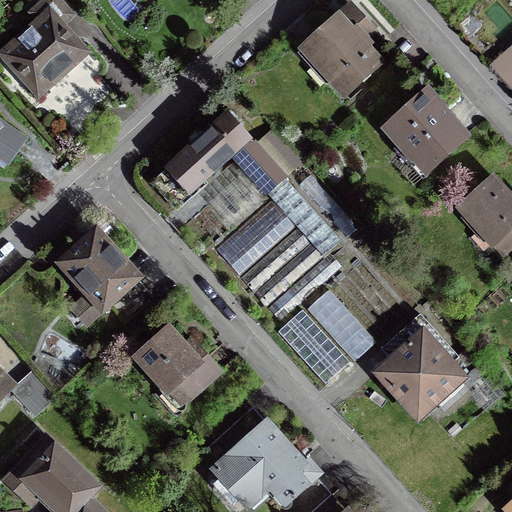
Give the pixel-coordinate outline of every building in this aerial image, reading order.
[(40,23),(4,55),(76,134),(116,98),(97,78),(104,72),(104,63),(89,47),(84,51),(61,26),(73,15),(60,0),(44,0),(30,13),(40,23)] [(338,16),(303,48),(317,64),(319,62),(332,77),(330,79),(346,96),(381,64),(361,42),(374,30),(355,9),(341,20),(338,16)] [(511,45),(490,65),(511,88),(511,45)] [(427,91),(385,129),(413,159),(415,157),(427,171),(467,135),(427,91)] [(229,114),(152,182),(175,208),(234,156),(267,194),(285,178),(229,114)] [(0,142),(15,152),(24,139),(0,121),(0,142)] [(493,177),(459,207),(492,245),(508,231),(511,235),(511,197),(511,198),(493,177)] [(341,240),(285,178),(267,194),(273,200),(217,250),(240,275),(295,226),(297,229),(241,278),(260,299),(266,306),(323,256),(325,258),(269,308),(280,322),(343,266),(329,250),(341,240)] [(96,232),(62,263),(88,293),(83,298),(97,314),(110,302),(127,321),(153,297),(136,279),(137,278),(96,232)] [(329,290),(307,310),(355,362),(377,342),(329,290)] [(303,310),(278,332),(325,384),(350,362),(303,310)] [(395,356),(376,374),(418,420),(472,371),(420,314),(386,346),(395,356)] [(169,330),(138,359),(167,391),(171,387),(186,403),(221,371),(200,348),(192,355),(169,330)] [(0,374),(0,400),(13,387),(0,374)] [(35,374),(14,393),(35,416),(57,398),(35,374)] [(250,410),(201,453),(215,469),(215,470),(248,507),(270,486),(285,502),(277,509),(279,511),(312,511),(329,498),(312,479),(319,473),(305,457),(301,461),(286,444),(288,443),(284,439),(282,440),(267,423),(263,426),(250,410)] [(36,490),(59,511),(100,511),(86,498),(97,487),(36,430),(21,446),(31,455),(7,480),(12,485),(11,486),(21,496),(23,494),(28,499),(36,490)] [(511,484),(498,496),(511,511),(511,484)] [(341,511),(329,498),(312,511),(341,511)]
